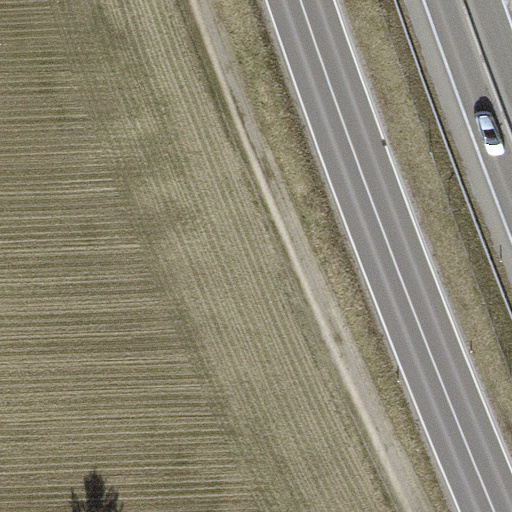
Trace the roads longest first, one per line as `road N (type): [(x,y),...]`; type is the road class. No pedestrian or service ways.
road 1 (track): [(204,0),(302,256),(420,511)]
road 2 (primary): [(494,511),(399,281),(299,0)]
road 3 (trunk): [(446,0),(511,181)]
